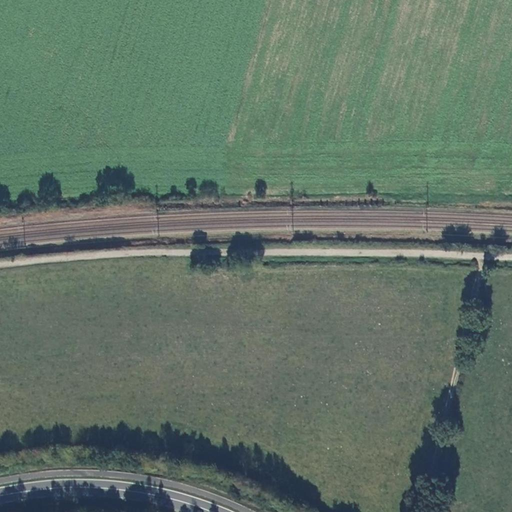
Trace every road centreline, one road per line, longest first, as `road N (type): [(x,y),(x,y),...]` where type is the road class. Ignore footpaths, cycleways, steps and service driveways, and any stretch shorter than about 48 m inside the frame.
road 1 (track): [(0,264),(123,252),(511,255)]
road 2 (track): [(423,511),(480,255)]
road 3 (tertiary): [(0,494),(87,485),(216,511)]
